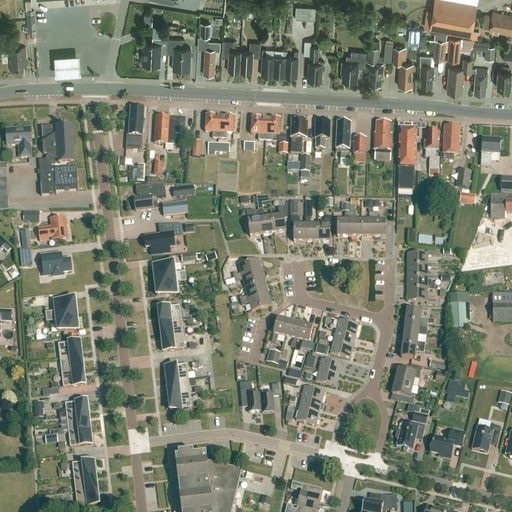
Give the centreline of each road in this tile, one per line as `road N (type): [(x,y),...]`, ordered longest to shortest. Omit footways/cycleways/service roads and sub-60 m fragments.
road 1 (primary): [(511,113),(101,91)]
road 2 (unclassified): [(131,443),(99,157),(101,91)]
road 3 (residential): [(333,456),(232,433),(131,443)]
road 4 (residential): [(511,501),(374,466)]
road 5 (residential): [(387,321),(301,300),(296,260)]
